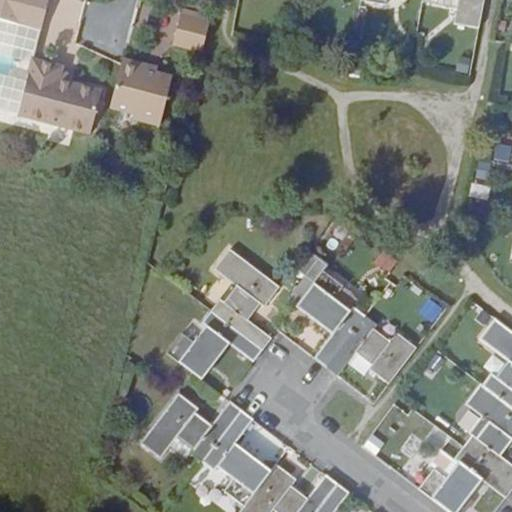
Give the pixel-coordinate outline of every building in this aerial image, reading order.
[(0,0),(0,16),(42,26),(48,0),(0,0)] [(352,0),(362,2),(361,8),(386,13),(388,0),(458,0),(451,33),(476,38),(484,0),(352,0)] [(201,47),(208,18),(179,11),(172,40),(201,47)] [(64,63),(34,55),(20,111),(93,129),(103,86),(73,79),(61,76),(63,69),(64,63)] [(148,64),(123,57),(110,106),(135,112),(133,117),(160,124),(173,75),(157,71),(147,69),(148,64)] [(75,71),(63,69),(61,76),(73,79),(75,71)] [(312,281),(327,264),(311,251),(297,268),(312,281)] [(380,251),(374,265),(391,273),(398,258),(380,251)] [(257,312),(272,293),(222,252),(208,273),(226,288),(214,303),(207,297),(196,307),(191,317),(200,324),(183,343),(174,335),(156,354),(191,382),(220,347),(245,366),(255,356),(264,343),(239,323),(252,308),(257,312)] [(314,280),(289,311),(321,338),(305,358),(317,368),(330,378),(338,368),(346,358),(362,370),(359,375),(377,389),(406,352),(385,336),(380,342),(367,332),(372,325),(346,305),(341,311),(332,304),(337,298),(314,280)] [(419,314),(432,321),(441,306),(428,299),(419,314)] [(489,511),(490,511),(503,498),(511,486),(492,470),(505,455),(508,457),(511,452),(511,352),(486,331),(472,348),(499,372),(477,398),(471,394),(456,414),(474,429),(462,444),(458,440),(445,453),(435,464),(441,469),(430,481),(425,477),(407,498),(423,511),(450,511),(466,493),(489,511)] [(359,375),(362,370),(346,358),(338,368),(354,381),(359,375)] [(322,511),(327,507),(335,497),(310,478),(293,499),(277,486),(279,482),(262,467),(258,472),(237,456),(223,444),(240,423),(215,402),(198,423),(185,415),(189,410),(168,393),(133,436),(152,453),(167,435),(176,441),(174,443),(190,458),(203,467),(206,465),(219,477),(209,491),(231,507),(227,511),(322,511)] [(425,477),(430,481),(441,469),(435,464),(430,460),(420,472),(425,477)]
